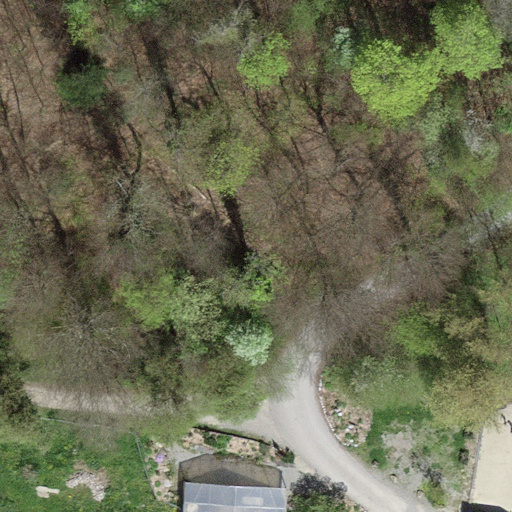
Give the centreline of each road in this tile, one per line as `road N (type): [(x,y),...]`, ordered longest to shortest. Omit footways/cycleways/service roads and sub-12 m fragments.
road 1 (track): [(283,410),(287,376),(304,346),(511,201)]
road 2 (track): [(0,396),(283,410)]
road 3 (track): [(415,511),(323,463),(283,410)]
